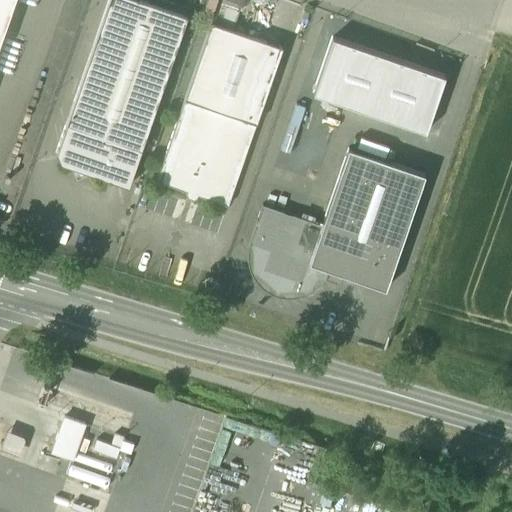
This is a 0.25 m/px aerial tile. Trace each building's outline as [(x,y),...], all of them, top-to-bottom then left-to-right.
[(0,0),(0,39),(13,0),(0,0)] [(187,15),(143,0),(107,0),(55,153),(60,163),(72,167),(82,162),(88,173),(128,187),(187,15)] [(240,7),(219,0),(211,23),(232,30),(240,7)] [(211,23),(210,23),(184,98),(256,123),(282,47),(232,30),(211,23)] [(313,95),(435,130),(452,72),(330,37),(313,95)] [(256,123),(184,98),(156,182),(186,192),(185,194),(187,198),(192,200),(196,198),(197,196),(227,206),(256,123)] [(424,174),(348,148),(322,225),(309,263),(341,274),(385,289),(424,174)] [(284,212),(262,204),(260,212),(257,220),(248,246),(248,263),(253,279),(265,291),(280,297),(297,297),(312,291),(324,279),(338,284),(341,274),(309,263),(322,225),(291,214),(291,215),(284,212)] [(86,423),(63,415),(50,452),(73,460),(86,423)] [(20,438),(5,433),(0,446),(15,452),(20,438)] [(123,436),(114,433),(110,444),(119,447),(123,436)] [(110,444),(96,439),(93,448),(115,457),(119,447),(110,444)]
